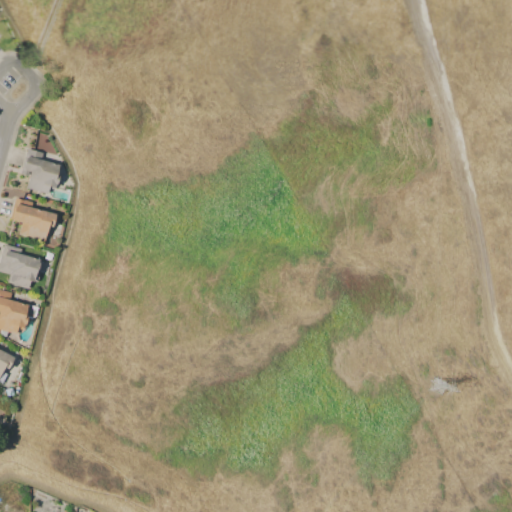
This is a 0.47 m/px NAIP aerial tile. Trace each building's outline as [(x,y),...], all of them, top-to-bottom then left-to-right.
[(22,188),(44,193),(45,187),(51,188),(57,164),(38,159),(40,152),(24,148),(19,169),(27,171),(22,188)] [(44,241),(50,214),(28,208),(30,202),(13,198),(8,220),(18,222),(15,234),(44,241)] [(0,272),(7,274),(5,283),(26,288),(28,280),(33,281),(38,258),(16,253),(17,248),(0,244),(0,272)] [(0,330),(13,334),(15,326),(22,328),(28,305),(7,300),(9,292),(0,289),(0,330)] [(0,379),(11,356),(0,350),(0,379)]
